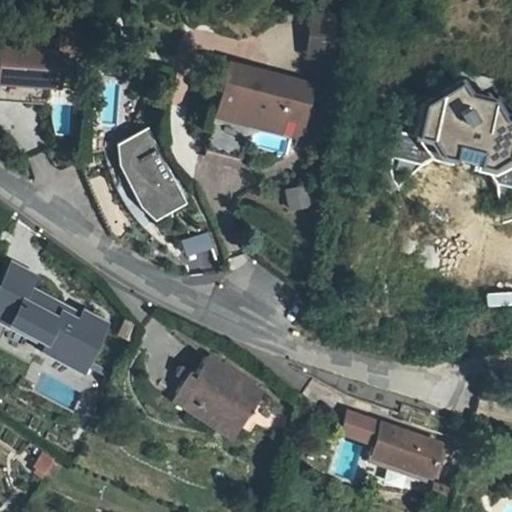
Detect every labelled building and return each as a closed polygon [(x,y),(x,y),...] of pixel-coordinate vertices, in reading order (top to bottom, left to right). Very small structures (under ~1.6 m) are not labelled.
[(312,26),(307,69),(342,73),(346,30),(312,26)] [(0,44),(0,89),(68,90),(69,45),(0,44)] [(312,95),(227,68),(205,136),(241,148),(249,120),(258,123),(256,129),(277,136),(284,113),(305,119),(312,95)] [(465,81),(423,102),(415,132),(415,136),(394,138),(396,154),(418,161),(446,158),(498,173),(502,172),(506,181),(511,183),(511,115),(506,116),(498,102),(471,94),(465,81)] [(68,133),(68,106),(52,106),(53,134),(68,133)] [(284,113),(277,136),(293,142),(299,139),(305,119),(284,113)] [(149,126),(111,145),(121,166),(110,171),(139,228),(188,203),(149,126)] [(306,186),(285,187),(286,208),(308,207),(306,186)] [(511,304),(511,289),(484,291),(485,306),(511,304)] [(16,291),(0,317),(0,325),(31,343),(23,356),(66,378),(96,325),(71,313),(64,324),(51,317),(53,312),(16,291)] [(0,343),(23,356),(31,343),(0,325),(0,343)] [(177,399),(220,426),(226,419),(241,428),(263,391),(209,358),(196,378),(191,376),(177,399)] [(73,407),(80,391),(52,379),(45,394),(73,407)] [(437,474),(446,446),(438,444),(344,414),(339,432),(372,442),(367,457),(427,475),(428,471),(437,474)] [(237,436),(241,428),(226,419),(220,426),(237,436)] [(427,475),(367,457),(364,468),(423,485),(427,475)] [(439,493),(442,484),(433,481),(430,491),(439,493)] [(452,487),(442,484),(439,493),(450,497),(452,487)]
